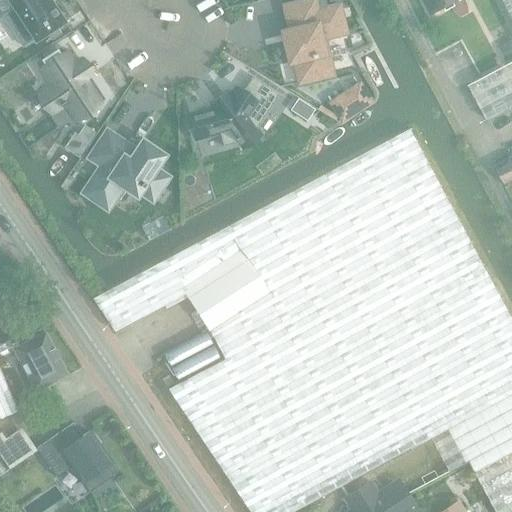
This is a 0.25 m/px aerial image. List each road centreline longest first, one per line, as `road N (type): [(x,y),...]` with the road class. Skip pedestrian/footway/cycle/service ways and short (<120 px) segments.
road 1 (secondary): [(207,511),(0,206)]
road 2 (unclassified): [(511,226),(395,0)]
